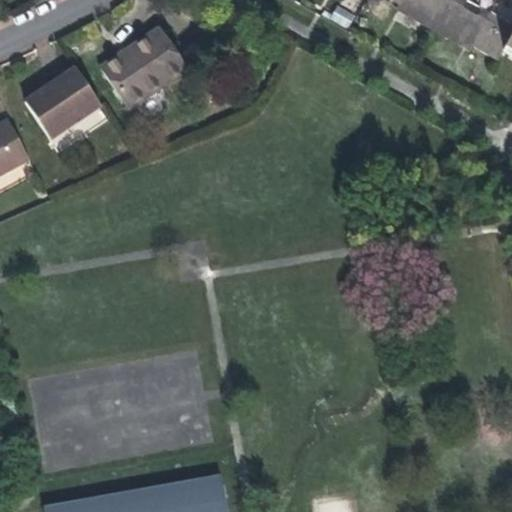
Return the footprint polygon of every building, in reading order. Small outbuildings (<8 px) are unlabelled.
[(511,0),(390,0),(401,6),(416,26),(442,41),(467,43),(502,63),(508,53),(511,55),(511,0)] [(347,28),(355,15),(338,5),(330,17),(347,28)] [(131,50),(102,70),(130,111),(187,72),(160,31),(131,50)] [(57,94),(34,109),(55,140),(104,108),(79,70),(53,88),(57,94)] [(30,103),(34,109),(57,94),(53,88),(46,92),(30,103)] [(0,176),(30,160),(10,122),(0,127),(0,176)] [(226,511),(221,481),(46,511),(45,511),(226,511)]
